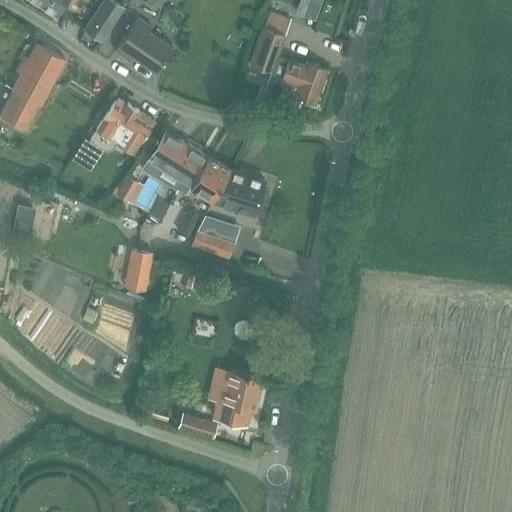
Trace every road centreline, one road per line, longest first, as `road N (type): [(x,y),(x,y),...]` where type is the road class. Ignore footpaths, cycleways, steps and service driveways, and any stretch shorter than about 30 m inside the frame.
road 1 (residential): [(345,135),(271,134),(173,111),(0,6)]
road 2 (unclassified): [(278,472),(345,135)]
road 3 (residential): [(0,344),(79,409),(278,472)]
road 4 (unclassified): [(345,135),(379,0)]
